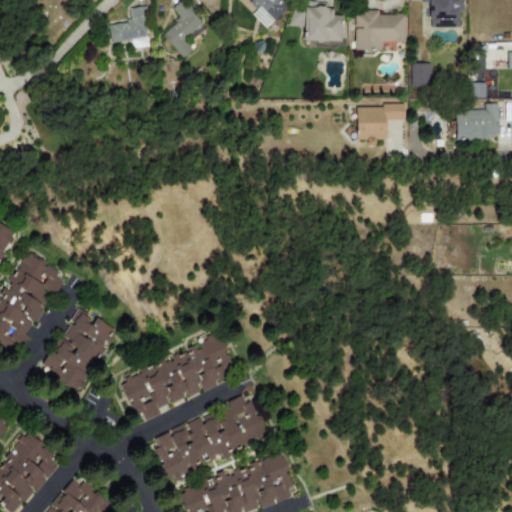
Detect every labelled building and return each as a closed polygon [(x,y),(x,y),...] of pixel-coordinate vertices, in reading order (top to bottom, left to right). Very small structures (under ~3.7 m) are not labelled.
[(294,0),(265,29),(251,15),(258,8),(250,0),(294,0)] [(459,28),(459,0),(419,0),(419,3),(427,3),(427,28),(459,28)] [(179,1),(171,9),(181,18),(162,36),(183,57),(209,32),(179,1)] [(303,7),(332,9),(332,15),(342,16),(340,42),(301,40),(303,7)] [(130,10),(132,20),(106,25),(109,45),(130,41),(131,49),(148,46),(141,8),(130,10)] [(352,10),(352,51),(380,51),(379,43),(403,43),(403,15),(377,15),(377,10),(352,10)] [(410,87),(428,87),(428,64),(410,64),(410,87)] [(468,85),(468,99),(484,99),(484,85),(468,85)] [(355,108),(380,107),(380,104),(402,104),(403,120),(385,120),(385,140),(375,140),(375,146),(362,146),(362,140),(355,140),(355,108)] [(453,112),(454,135),(458,135),(468,140),(495,140),(494,105),(484,105),(484,111),(453,112)] [(0,258),(13,232),(0,225),(0,258)] [(35,259),(24,259),(0,293),(0,329),(18,339),(29,340),(65,281),(62,271),(35,259)] [(77,302),(32,365),(82,401),(96,382),(101,356),(118,332),(77,302)] [(228,354),(218,329),(206,334),(185,351),(121,383),(121,397),(141,431),(224,382),(215,367),(228,354)] [(257,420),(250,400),(240,396),(151,444),(173,484),(253,440),(257,420)] [(0,432),(8,423),(0,416),(0,432)] [(18,511),(60,460),(23,430),(0,459),(0,506),(7,511),(18,511)] [(298,490),(279,449),(184,491),(193,511),(254,511),(292,495),(298,490)] [(44,511),(107,511),(104,509),(108,503),(75,475),(44,511)]
